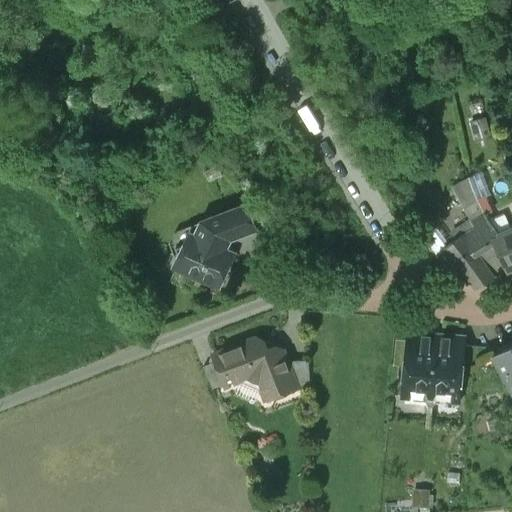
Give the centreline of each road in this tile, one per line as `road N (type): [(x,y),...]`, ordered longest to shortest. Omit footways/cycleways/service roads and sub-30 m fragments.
road 1 (residential): [(0,398),(267,296),(424,295)]
road 2 (residential): [(258,0),(424,295)]
